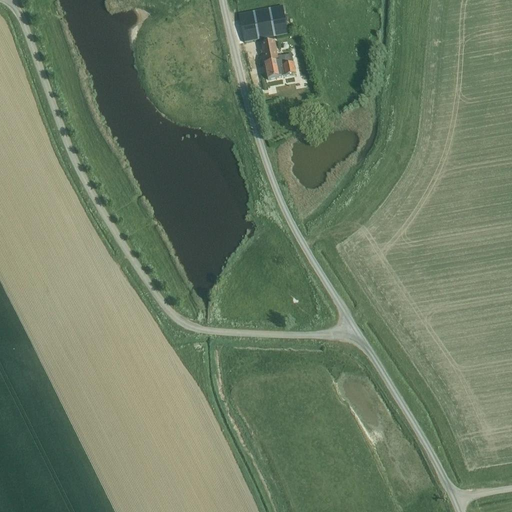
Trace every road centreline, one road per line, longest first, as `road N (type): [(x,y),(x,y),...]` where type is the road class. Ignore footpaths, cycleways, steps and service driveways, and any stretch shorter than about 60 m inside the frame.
road 1 (unclassified): [(356,334),(203,330),(164,307),(87,188),(8,0)]
road 2 (unclassified): [(356,334),(277,193),(222,0)]
road 3 (unclassified): [(455,498),(356,334)]
